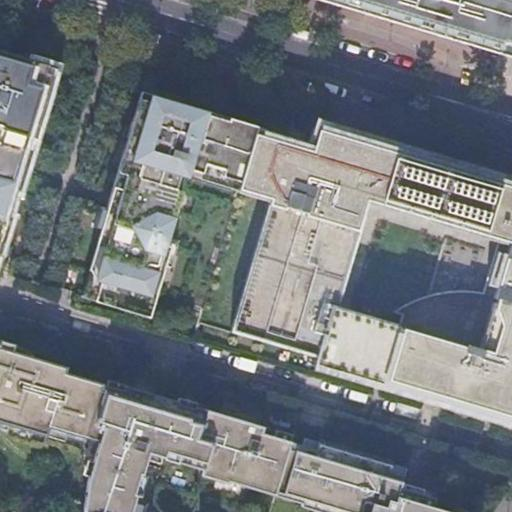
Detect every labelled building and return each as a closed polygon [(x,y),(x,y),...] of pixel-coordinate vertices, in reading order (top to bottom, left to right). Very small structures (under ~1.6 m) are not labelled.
[(323,0),(323,3),(406,28),(495,55),(510,0),(323,0)] [(511,0),(510,0),(495,55),(511,59),(511,0)] [(0,250),(9,220),(7,219),(15,191),(18,191),(52,75),(47,65),(0,51),(0,250)] [(141,93),(88,272),(80,298),(149,318),(170,248),(160,244),(170,210),(160,207),(171,171),(238,191),(256,127),(175,103),(141,93)] [(511,180),(332,127),(314,122),(308,144),(256,127),(238,191),(237,193),(268,203),(230,332),(315,358),(312,367),(426,400),(447,406),(511,425),(511,180)] [(0,423),(45,437),(47,429),(85,440),(85,438),(101,384),(63,373),(65,367),(20,355),(12,352),(14,345),(0,340),(0,423)] [(84,511),(133,511),(148,465),(272,503),(290,442),(261,433),(262,429),(232,420),(169,400),(122,386),(121,390),(101,384),(85,438),(100,443),(88,482),(84,511)] [(449,511),(431,507),(434,498),(398,487),(404,470),(385,464),(383,458),(344,447),(337,450),(318,444),(316,450),(290,442),(272,503),(299,511),(449,511)]
